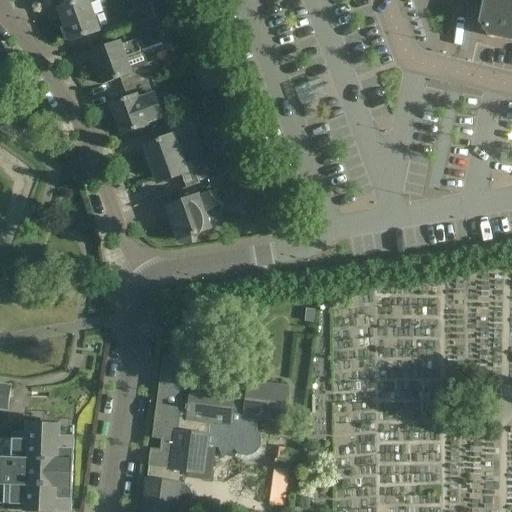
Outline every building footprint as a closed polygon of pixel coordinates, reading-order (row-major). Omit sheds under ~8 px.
[(78,0),(79,0),(58,8),(70,40),(100,30),(90,3),(97,0),(78,0)] [(511,42),(511,0),(482,0),(478,21),(477,23),(484,34),(485,35),(486,37),(511,42)] [(132,29),(155,20),(150,7),(127,16),(132,29)] [(155,20),(154,21),(132,29),(121,33),(124,42),(121,43),(120,42),(92,52),(104,84),(121,78),(124,87),(147,78),(151,77),(161,73),(157,61),(147,64),(143,50),(163,43),(155,20)] [(155,92),(152,93),(147,78),(124,87),(129,99),(111,105),(122,134),(148,125),(148,124),(164,118),(155,92)] [(230,102),(226,91),(203,100),(208,113),(230,105),(231,104),(230,102)] [(208,113),(213,128),(237,120),(231,104),(208,113)] [(183,176),(187,187),(227,173),(227,172),(252,163),(237,120),(213,128),(202,132),(210,155),(204,157),(209,172),(198,176),(196,172),(188,175),(188,174),(183,176)] [(174,134),(144,145),(156,178),(168,174),(169,178),(182,174),(183,176),(188,174),(188,175),(196,172),(198,176),(209,172),(204,157),(184,164),(174,134)] [(232,186),(227,173),(187,187),(191,198),(167,206),(172,222),(178,238),(210,227),(216,218),(221,208),(238,202),(232,186)] [(314,322),(315,310),(307,309),(306,321),(314,322)] [(176,354),(163,351),(151,437),(161,439),(159,449),(150,448),(147,466),(149,466),(147,479),(145,479),(140,511),(174,511),(175,510),(181,511),(186,509),(190,506),(193,500),(193,494),(190,488),(184,484),(176,484),(178,472),(189,473),(188,479),(212,482),(216,449),(219,449),(220,454),(223,458),(235,450),(238,454),(241,456),(246,457),(253,455),(257,453),(261,446),(261,439),(259,434),(257,432),(259,418),(282,421),(286,388),(248,383),(247,384),(234,383),(234,377),(206,373),(202,388),(190,386),(187,405),(185,405),(180,402),(197,355),(176,354)] [(31,391),(30,390),(30,397),(0,395),(0,511),(22,511),(25,511),(43,511),(57,511),(71,511),(74,436),(73,436),(74,398),(50,397),(50,391),(31,391)] [(290,460),(275,458),(269,503),(284,505),(290,460)]
